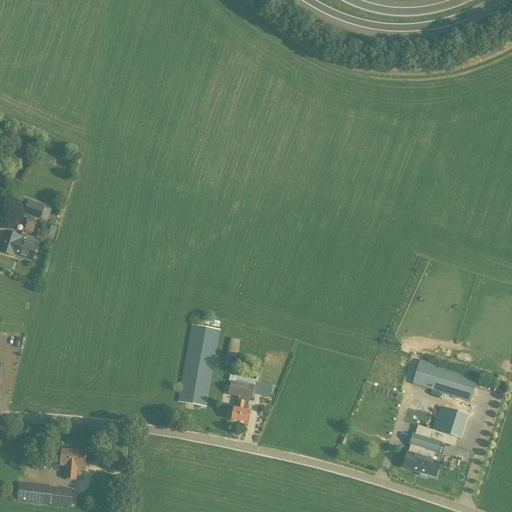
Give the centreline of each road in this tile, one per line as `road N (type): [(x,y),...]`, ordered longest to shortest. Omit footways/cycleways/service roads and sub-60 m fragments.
road 1 (unclassified): [(472,511),(217,442),(0,416)]
road 2 (motorway): [(308,0),(340,20),(404,31),(459,21),(502,0)]
road 3 (motorway): [(466,0),(395,14),(349,0)]
